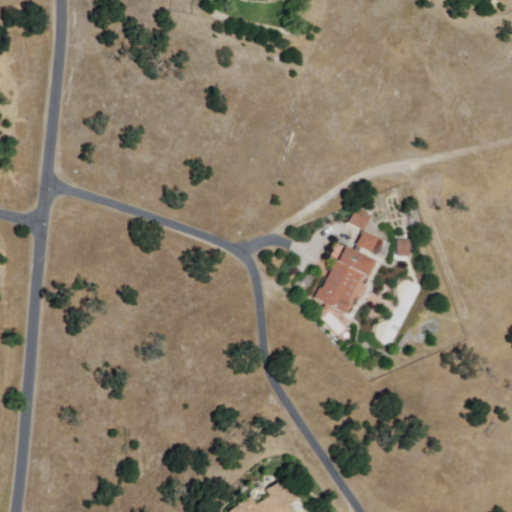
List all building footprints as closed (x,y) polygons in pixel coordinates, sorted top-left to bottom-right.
[(347,224),(363,232),(371,217),(367,215),(368,213),(360,208),(358,211),(355,209),(347,224)] [(363,232),(380,242),(372,255),(355,245),(363,232)] [(398,240),(408,240),(408,258),(397,258),(398,240)] [(341,248),(373,264),(366,278),(361,276),(347,303),(350,305),(344,316),(312,300),(318,288),(321,290),(341,248)] [(292,511),(289,506),(294,503),(291,497),(286,500),(282,493),(278,495),(272,483),(263,488),(269,499),(255,506),(250,497),(223,511),(292,511)]
